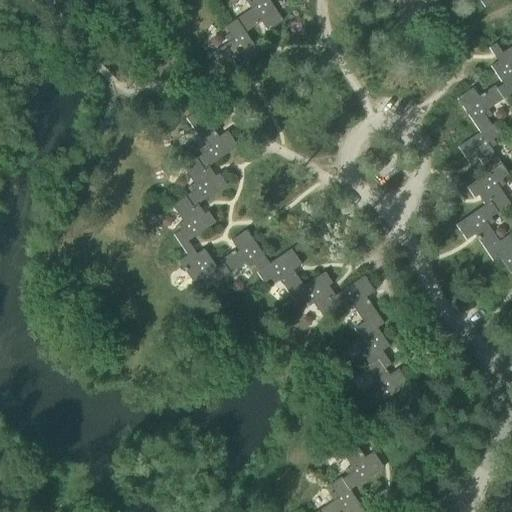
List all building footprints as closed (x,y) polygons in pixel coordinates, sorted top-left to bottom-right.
[(250,0),(255,7),(235,20),(245,33),(260,23),(266,31),(282,21),(267,0),(250,0)] [(245,33),(235,20),(223,28),(231,41),(212,54),(221,68),(231,61),(234,65),(245,58),(247,62),(259,55),(245,33)] [(502,85),(496,89),(503,100),(511,93),(511,53),(509,49),(501,55),(494,45),(488,49),(497,62),(490,67),(502,85)] [(456,99),(479,133),(490,126),(482,114),(503,100),(496,89),(494,86),(477,97),(472,89),(456,99)] [(207,151),(194,160),(208,181),(214,177),(208,167),(237,148),(226,132),(218,138),(199,110),(185,119),(207,151)] [(476,158),(487,174),(500,165),(486,145),(497,137),(490,126),(479,133),(457,148),(467,163),(476,158)] [(196,191),(184,198),(197,219),(203,215),(197,205),(226,186),(218,174),(214,177),(208,181),(194,160),(181,168),(196,191)] [(473,199),(477,196),(481,193),(496,215),(509,206),(495,185),(508,177),(500,165),(487,174),(466,188),(473,199)] [(474,236),(485,251),(497,243),(484,223),(496,215),(481,193),(477,196),(484,206),(455,226),(465,241),(474,236)] [(172,237),(180,249),(188,244),(187,242),(215,224),(207,212),(203,215),(197,219),(184,198),(170,207),(184,229),(172,237)] [(249,262),(256,273),(268,264),(246,231),(230,241),(236,250),(220,261),(222,264),(229,275),(249,262)] [(511,244),(507,237),(497,243),(485,251),(492,262),(498,257),(510,276),(511,274),(511,244)] [(205,290),(229,275),(222,264),(216,268),(203,250),(196,255),(188,244),(180,249),(185,257),(177,262),(192,286),(200,281),(205,290)] [(277,281),(287,297),(303,287),(292,271),(301,265),(290,250),(268,264),(256,273),(263,284),(270,279),(273,284),(277,281)] [(323,320),(338,311),(324,290),(328,287),(332,284),(324,273),(303,287),(287,297),(295,309),(310,300),(323,320)] [(348,304),(361,325),(377,315),(365,298),(374,292),(363,277),(334,297),(328,287),(324,290),(338,311),(348,304)] [(352,344),(367,367),(378,360),(384,369),(390,365),(381,352),(389,347),(376,329),(383,324),(377,315),(361,325),(352,331),(358,340),(352,344)] [(378,360),(367,367),(363,370),(376,391),(366,398),(373,409),(408,386),(397,370),(388,376),(384,369),(378,360)] [(352,473),(341,481),(349,491),(383,468),(372,453),(361,460),(350,443),(337,452),(352,473)] [(337,499),(318,511),(363,511),(349,491),(341,481),(329,488),(337,499)]
